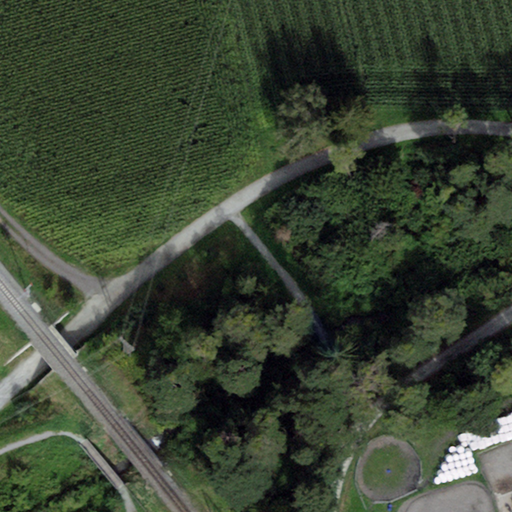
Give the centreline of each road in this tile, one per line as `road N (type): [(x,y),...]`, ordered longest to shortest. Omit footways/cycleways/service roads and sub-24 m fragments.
road 1 (track): [(511,125),(386,135),(227,221)]
road 2 (track): [(0,402),(227,221)]
road 3 (unclassified): [(346,511),(356,453),(380,408),(439,349),(511,305)]
road 4 (track): [(116,308),(51,262),(0,206)]
